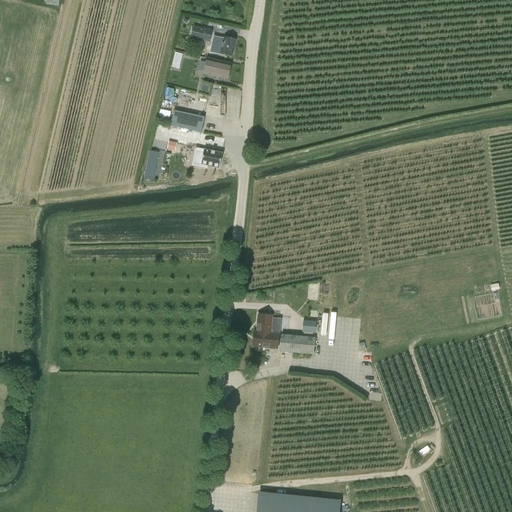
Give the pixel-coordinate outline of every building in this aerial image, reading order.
[(193,28),(191,37),(204,41),(205,38),(210,39),(211,32),(193,28)] [(207,47),(206,50),(210,51),(220,54),(232,56),(235,41),(226,38),(224,38),(223,43),(213,41),(211,48),(207,47)] [(207,59),(203,75),(227,80),(231,64),(207,59)] [(225,91),(224,119),(239,119),(240,91),(225,91)] [(171,121),(172,111),(161,109),(159,119),(171,121)] [(173,112),(170,126),(201,133),(204,119),(173,112)] [(219,168),(222,154),(203,150),(203,153),(195,151),(192,166),(207,169),(207,166),(219,168)] [(149,151),(144,178),(153,180),(158,153),(149,151)] [(353,344),(354,312),(324,311),(323,335),(330,336),(330,339),(339,339),(339,344),(353,344)] [(258,315),(256,333),(254,346),(276,349),(278,335),(277,335),(278,327),(280,327),(280,319),(271,318),(271,316),(258,315)] [(316,322),(303,321),(302,332),(315,334),(316,322)] [(279,352),(313,356),(314,338),(281,335),(279,352)] [(429,446),(419,451),(422,456),(432,450),(429,446)] [(259,493),(257,511),(337,511),(339,501),(259,493)]
